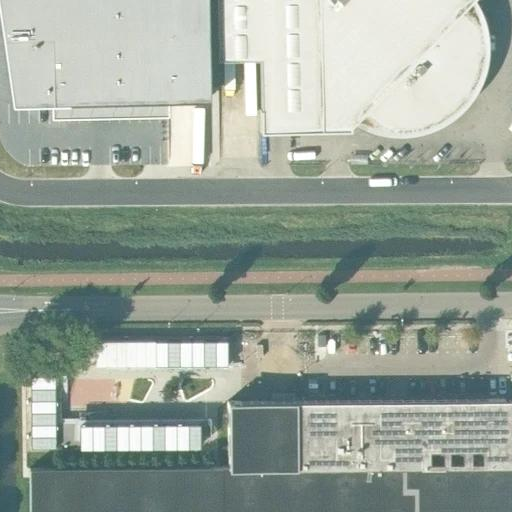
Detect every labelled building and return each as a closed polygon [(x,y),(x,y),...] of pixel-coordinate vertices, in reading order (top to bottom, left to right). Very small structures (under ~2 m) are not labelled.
[(205,0),(0,0),(0,36),(9,102),(50,101),(50,118),(167,116),(167,100),(206,100),(205,0)] [(215,0),(217,59),(258,58),(259,108),(259,132),(260,132),(350,130),(350,126),(356,119),(363,122),(370,125),(377,127),(384,129),(391,129),(399,130),(406,129),(413,128),(420,126),(427,124),(434,121),(441,118),(447,114),(453,109),(458,104),(463,98),(467,92),(471,86),(474,79),(477,73),(479,65),(481,58),(481,51),(482,43),(481,36),(480,29),(478,22),(476,15),(473,8),(469,1),(471,0),(470,0),(215,0)] [(224,345),(93,346),(93,370),(224,369),(224,345)] [(82,347),(60,346),(60,367),(82,367),(82,347)] [(54,376),(29,376),(29,424),(54,424),(54,376)] [(227,401),(228,466),(511,464),(511,399),(227,401)] [(54,424),(29,424),(30,448),(198,448),(198,424),(54,424)] [(29,468),(29,511),(510,511),(511,464),(228,466),(220,466),(220,467),(29,468)]
